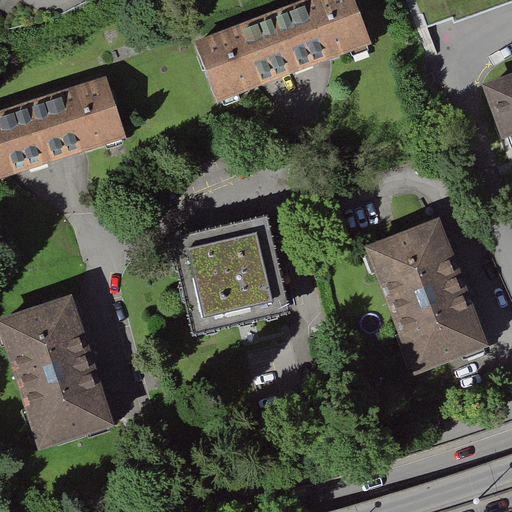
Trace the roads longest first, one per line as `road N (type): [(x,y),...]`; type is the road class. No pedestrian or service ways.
road 1 (motorway): [(511,440),(284,511)]
road 2 (motorway): [(126,511),(24,465),(0,428)]
road 3 (primary): [(511,470),(383,511)]
